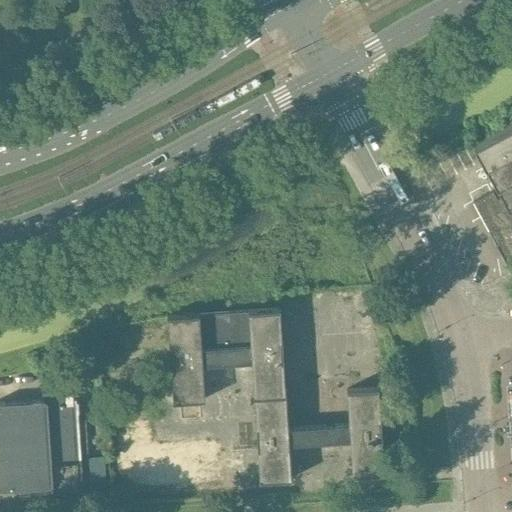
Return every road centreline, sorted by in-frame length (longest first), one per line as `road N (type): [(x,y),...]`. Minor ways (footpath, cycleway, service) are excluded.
road 1 (secondary): [(0,238),(177,158),(326,78)]
road 2 (secondary): [(288,7),(135,93),(0,152)]
road 3 (residential): [(460,338),(326,78)]
road 4 (residential): [(480,506),(460,338)]
road 5 (secondary): [(326,78),(470,0)]
